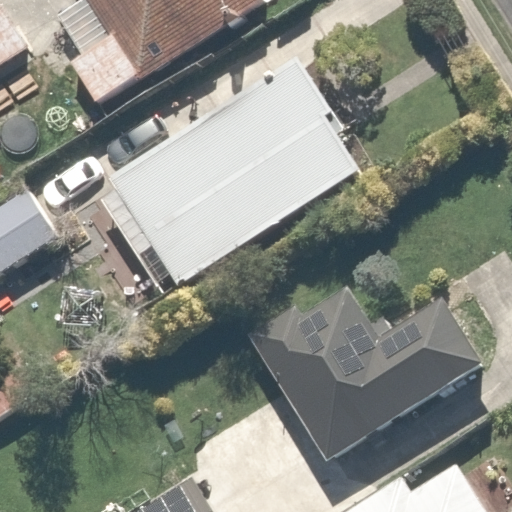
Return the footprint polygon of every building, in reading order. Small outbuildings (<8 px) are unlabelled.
[(86,131),(263,11),(255,0),(69,0),(85,23),(44,50),(63,78),(54,84),(86,131)] [(0,28),(0,97),(30,80),(0,28)] [(296,84),(105,213),(175,316),(366,188),(296,84)] [(511,213),(505,203),(473,223),(509,282),(511,280),(511,213)] [(17,205),(0,217),(0,294),(54,258),(17,205)] [(288,327),(235,359),(322,500),(485,401),(435,320),(375,357),(346,310),(296,340),(288,327)] [(0,395),(0,440),(20,429),(0,395)] [(242,429),(197,457),(216,488),(261,460),(242,429)] [(396,511),(392,506),(382,511),(462,511),(446,487),(406,511),(396,511)]
